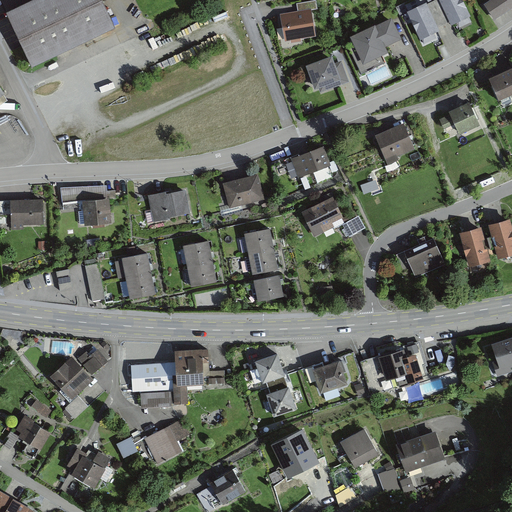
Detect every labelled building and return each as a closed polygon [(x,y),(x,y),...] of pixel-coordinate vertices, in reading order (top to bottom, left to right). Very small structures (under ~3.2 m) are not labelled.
[(2,0),(0,1),(0,4),(30,68),(113,30),(101,4),(110,0),(2,0)] [(462,0),(435,0),(407,14),(420,41),(441,32),(439,28),(450,22),(453,27),(471,18),(462,0)] [(511,0),(494,0),(486,6),(494,18),(511,5),(511,0)] [(298,13),(280,17),(285,43),(315,37),(311,12),(318,11),(316,2),(297,5),(298,13)] [(392,21),(350,39),(361,65),(387,54),(385,49),(401,42),(392,21)] [(330,59),(305,68),(314,90),(319,88),(322,95),(350,84),(341,62),(333,65),(330,59)] [(511,97),(511,71),(487,84),(497,105),(511,97)] [(449,117),(440,121),(445,132),(454,129),(457,137),(480,127),(470,104),(447,114),(449,117)] [(404,124),(375,136),(385,162),(414,151),(404,124)] [(322,146),(291,158),(298,178),(330,166),(322,146)] [(259,174),(222,183),(228,208),(265,199),(259,174)] [(107,186),(62,188),(63,203),(82,202),(85,224),(112,223),(107,186)] [(165,190),(148,193),(153,221),(190,214),(186,189),(166,193),(165,190)] [(332,197),(302,211),(313,236),(334,226),(332,221),(342,217),(332,197)] [(43,225),(41,200),(11,201),(12,226),(43,225)] [(511,227),(509,217),(488,223),(497,258),(511,254),(511,227)] [(358,232),(351,221),(344,225),(350,236),(358,232)] [(480,227),(458,232),(467,267),(489,262),(480,227)] [(270,228),(244,233),(251,272),(277,268),(270,228)] [(207,239),(182,245),(191,285),(216,279),(207,239)] [(433,240),(403,253),(414,278),(444,265),(433,240)] [(123,261),(116,262),(119,278),(126,276),(127,281),(120,282),(123,297),(130,296),(130,299),(155,293),(147,253),(123,258),(123,261)] [(98,263),(85,266),(92,302),(105,299),(98,263)] [(69,269),(56,272),(61,291),(73,288),(69,269)] [(278,274),(253,280),(258,300),(283,295),(278,274)] [(323,297),(333,295),(332,287),(322,289),(323,297)] [(511,337),(491,345),(496,357),(490,359),(497,378),(511,373),(510,368),(511,367),(511,337)] [(382,357),(362,363),(371,393),(428,376),(418,343),(381,354),(382,357)] [(208,348),(173,350),(174,361),(175,391),(141,393),(141,405),(187,402),(187,385),(204,384),(203,362),(209,362),(208,348)] [(74,359),(70,354),(46,376),(71,402),(79,395),(94,381),(90,377),(107,361),(95,349),(88,355),(83,350),(74,359)] [(297,410),(278,353),(252,361),(260,384),(267,382),(271,393),(263,396),(271,418),(297,410)] [(339,358),(313,367),(322,394),(348,385),(339,358)] [(175,391),(174,361),(131,363),(132,393),(141,393),(175,391)] [(87,404),(79,395),(71,402),(65,408),(74,417),(87,404)] [(50,411),(42,405),(38,410),(47,416),(50,411)] [(33,420),(26,416),(23,422),(29,426),(21,438),(28,442),(22,453),(33,460),(49,433),(32,422),(33,420)] [(184,419),(144,439),(157,466),(186,452),(180,439),(191,433),(184,419)] [(14,427),(7,423),(0,433),(6,438),(7,436),(10,438),(5,445),(11,449),(19,436),(11,431),(14,427)] [(303,430),(272,445),(289,479),(320,464),(303,430)] [(379,455),(364,431),(339,445),(354,470),(379,455)] [(434,431),(395,444),(405,473),(444,459),(434,431)] [(131,437),(118,444),(124,457),(138,451),(131,437)] [(86,454),(78,449),(69,465),(77,469),(74,475),(94,486),(109,460),(99,454),(98,455),(89,450),(86,454)] [(233,468),(208,482),(212,489),(199,496),(207,511),(218,511),(248,496),(233,468)] [(33,511),(0,491),(0,510),(2,511),(33,511)]
